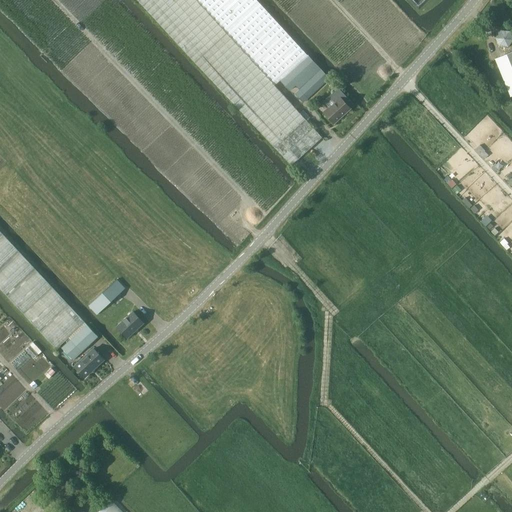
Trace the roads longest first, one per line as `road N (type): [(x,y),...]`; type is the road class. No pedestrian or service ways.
road 1 (residential): [(0,484),(251,249),(474,0)]
road 2 (track): [(425,511),(324,400),(330,309),(249,224),(247,198),(55,0)]
road 3 (track): [(511,195),(403,81)]
road 4 (track): [(300,103),(202,0)]
